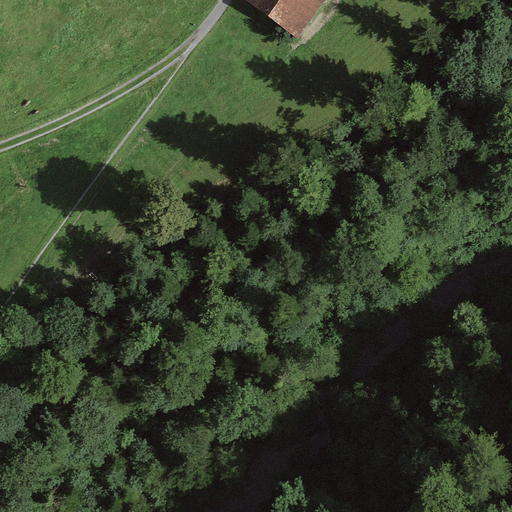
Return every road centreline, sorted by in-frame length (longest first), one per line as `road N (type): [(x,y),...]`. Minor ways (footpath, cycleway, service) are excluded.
road 1 (track): [(0,321),(223,0)]
road 2 (track): [(195,43),(119,92),(0,146)]
